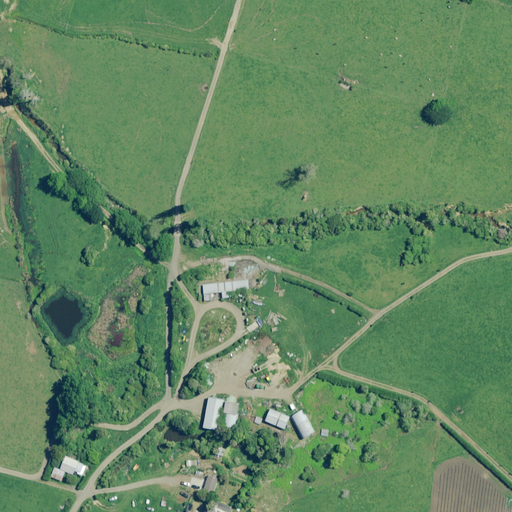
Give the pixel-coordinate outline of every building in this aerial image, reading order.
[(249,289),(248,279),(202,284),(203,294),(221,293),(222,298),(229,298),(228,291),(249,289)] [(261,326),(258,322),(247,329),(250,333),(261,326)] [(208,398),(203,427),(219,430),(224,400),(208,398)] [(227,412),(225,426),(238,428),(240,415),(238,415),(240,401),(226,398),(223,412),(227,412)] [(270,409),(265,421),(285,430),(290,417),(270,409)] [(291,416),(303,439),(316,432),(304,410),(291,416)] [(54,467),(50,477),(61,482),(65,472),(73,475),(75,471),(78,472),(77,474),(83,477),(87,466),(78,462),(79,461),(65,456),(60,469),(54,467)] [(218,479),(208,476),(203,492),(213,496),(218,479)]
